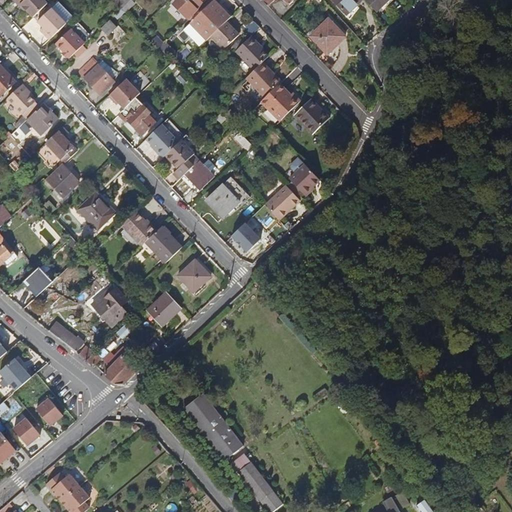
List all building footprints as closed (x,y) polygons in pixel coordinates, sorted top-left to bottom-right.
[(20,5),(33,18),(47,4),(42,0),(12,0),(19,6),(20,5)] [(103,0),(102,2),(115,15),(121,9),(112,0),(103,0)] [(112,0),(121,9),(122,9),(131,1),(131,0),(112,0)] [(177,0),(173,4),(185,16),(195,7),(201,0),(177,0)] [(206,42),(211,37),(227,22),(231,18),(220,7),(221,6),(215,0),(196,18),(206,30),(199,35),(206,42)] [(333,0),(347,15),(363,0),(333,0)] [(365,0),(377,12),(389,0),(365,0)] [(133,3),(131,1),(122,9),(124,12),(133,3)] [(221,6),(220,7),(231,18),(233,16),(223,5),(221,6)] [(66,24),(52,9),(38,22),(44,29),(47,32),(44,34),(49,40),(66,24)] [(174,9),(170,13),(179,22),(183,17),(174,9)] [(329,19),(316,31),(310,36),(327,54),(345,37),(329,19)] [(110,20),(101,29),(108,36),(117,27),(110,20)] [(241,28),(250,37),(251,36),(260,27),(255,21),(251,25),(247,22),(241,28)] [(240,35),(227,22),(211,37),(224,50),(240,35)] [(194,41),(200,35),(190,25),(187,28),(184,25),(175,33),(170,38),(171,39),(172,38),(176,43),(181,38),(186,43),(191,38),(194,41)] [(63,53),(67,57),(69,59),(74,54),(83,46),(69,31),(55,45),(63,53)] [(235,51),(254,71),(264,61),(268,57),(260,49),(262,47),(251,36),(250,37),(235,51)] [(83,46),(74,54),(78,58),(87,50),(83,45),(83,46)] [(98,65),(93,59),(79,72),(101,95),(114,82),(111,79),(98,65)] [(103,61),(98,65),(111,79),(117,74),(103,61)] [(274,72),(264,61),(254,71),(247,78),(265,98),(280,84),(272,75),(274,72)] [(0,97),(3,100),(6,98),(19,85),(0,65),(0,97)] [(119,103),(124,109),(140,94),(126,80),(109,96),(114,102),(116,101),(119,103)] [(42,105),(21,83),(19,85),(6,98),(27,120),(42,105)] [(261,102),(280,122),(301,102),(292,93),(291,95),(280,84),(265,98),(261,102)] [(311,99),(295,116),(313,134),(329,118),(311,99)] [(135,100),(120,114),(135,129),(137,127),(144,135),(155,125),(148,117),(150,115),(135,100)] [(58,119),(44,104),(42,105),(27,120),(41,134),(58,119)] [(230,109),(223,116),(226,119),(234,127),(239,123),(235,119),(237,117),(230,109)] [(223,116),(220,113),(215,118),(221,124),(226,119),(223,116)] [(165,156),(179,143),(161,125),(146,140),(163,158),(165,156)] [(77,151),(65,138),(69,134),(62,127),(45,143),(64,163),(77,151)] [(229,132),(248,152),(251,149),(253,147),(234,127),(229,132)] [(174,173),(180,179),(185,175),(194,166),(188,160),(194,154),(182,140),(179,143),(165,156),(178,170),(174,173)] [(253,147),(251,149),(257,154),(261,150),(256,145),(253,147)] [(252,160),(257,155),(257,154),(251,149),(248,152),(246,154),(252,160)] [(314,186),(320,180),(305,164),(299,158),(291,165),(291,168),(296,174),(290,180),(306,196),(315,188),(314,186)] [(214,176),(199,161),(194,166),(185,175),(199,190),(214,176)] [(79,183),(62,165),(47,180),(56,190),(64,198),(72,190),(79,183)] [(21,168),(16,172),(21,178),(26,174),(21,168)] [(230,177),(207,200),(224,217),(236,206),(238,209),(250,197),(230,177)] [(280,220),(301,200),(287,186),(267,206),(280,220)] [(64,198),(56,190),(52,193),(62,204),(74,193),(72,190),(64,198)] [(96,192),(77,210),(97,231),(116,213),(96,192)] [(57,209),(49,201),(44,205),(52,213),(57,209)] [(0,227),(12,217),(3,204),(0,205),(0,227)] [(145,221),(137,212),(122,226),(142,247),(146,243),(158,231),(147,219),(145,221)] [(230,237),(245,254),(261,240),(245,223),(230,237)] [(146,243),(166,263),(182,248),(162,227),(158,231),(146,243)] [(0,264),(5,261),(14,254),(13,253),(0,235),(0,264)] [(14,254),(5,261),(7,265),(18,256),(15,252),(13,253),(14,254)] [(195,260),(178,276),(193,293),(211,276),(195,260)] [(39,268),(22,283),(35,297),(52,282),(39,268)] [(114,285),(92,305),(112,327),(127,314),(121,307),(128,301),(114,285)] [(269,295),(259,285),(256,289),(265,299),(269,295)] [(162,327),(182,308),(167,292),(147,311),(162,327)] [(75,338),(56,323),(49,332),(76,353),(85,343),(78,337),(75,338)] [(159,346),(153,340),(148,345),(154,351),(159,346)] [(87,347),(79,356),(86,361),(95,353),(87,347)] [(86,361),(94,368),(102,359),(95,353),(86,361)] [(105,376),(115,385),(124,385),(137,370),(122,357),(105,376)] [(0,372),(16,390),(28,380),(31,378),(15,359),(0,372)] [(358,405),(353,397),(347,400),(341,392),(333,398),(345,414),(358,405)] [(205,393),(190,404),(230,455),(244,445),(205,393)] [(49,398),(37,409),(50,426),(63,415),(49,398)] [(27,418),(14,429),(28,446),(41,435),(27,418)] [(136,423),(130,429),(135,434),(142,429),(136,423)] [(0,463),(16,451),(1,432),(0,432),(0,463)] [(378,438),(374,441),(382,453),(386,450),(378,438)] [(156,445),(151,449),(157,455),(161,452),(156,445)] [(253,490),(265,480),(244,454),(233,463),(253,490)] [(400,462),(393,454),(390,456),(396,465),(400,462)] [(47,484),(61,502),(80,486),(70,474),(64,479),(60,474),(47,484)] [(275,493),(265,480),(253,490),(263,502),(275,493)] [(193,482),(188,486),(194,493),(199,489),(193,482)] [(253,511),(233,485),(223,493),(240,511),(253,511)] [(80,486),(61,502),(70,511),(84,511),(89,508),(85,503),(90,498),(80,486)] [(404,492),(394,497),(401,510),(411,504),(404,492)] [(423,511),(434,511),(421,493),(417,495),(422,502),(418,504),(423,511)] [(401,511),(393,497),(383,502),(388,511),(401,511)] [(9,502),(0,510),(0,511),(5,511),(13,506),(9,502)]
